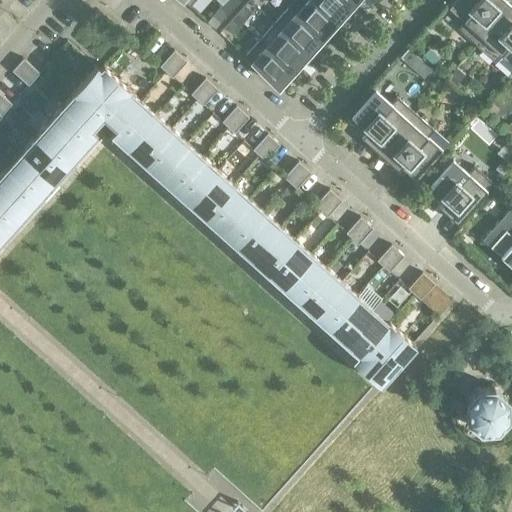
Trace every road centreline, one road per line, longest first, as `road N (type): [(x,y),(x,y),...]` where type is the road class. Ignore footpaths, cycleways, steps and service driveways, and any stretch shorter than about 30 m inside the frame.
road 1 (residential): [(301,139),(470,286),(511,308)]
road 2 (residential): [(141,0),(301,139)]
road 3 (residential): [(301,139),(425,0)]
